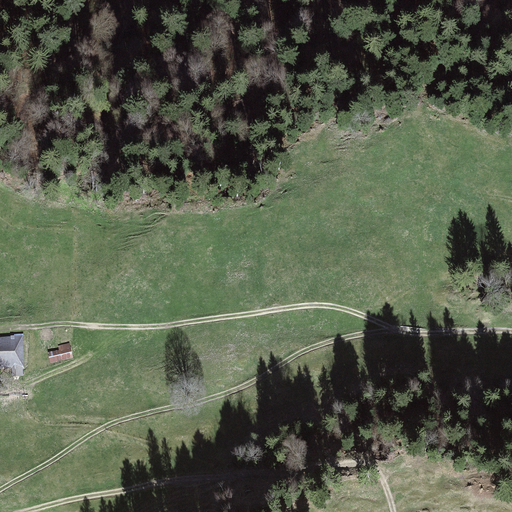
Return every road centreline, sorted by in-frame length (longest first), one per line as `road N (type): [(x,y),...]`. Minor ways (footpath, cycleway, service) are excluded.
road 1 (track): [(511,331),(409,332),(331,305),(189,323),(0,325)]
road 2 (track): [(0,490),(125,419),(228,392),(310,349),(393,329)]
road 3 (track): [(23,511),(187,478),(350,464),(377,470),(393,511)]
